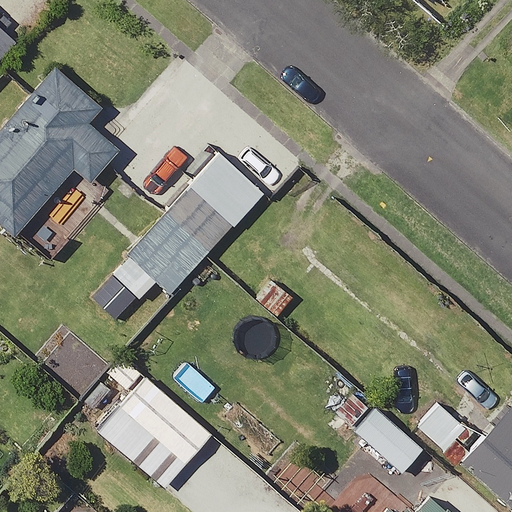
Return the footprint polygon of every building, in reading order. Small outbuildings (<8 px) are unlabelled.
[(56,69),(0,129),(0,226),(12,237),(73,170),(87,183),(117,150),(86,122),(99,108),(56,69)] [(262,193),(216,152),(123,253),(168,294),(262,193)] [(210,432),(144,377),(97,432),(164,488),(210,432)] [(511,401),(457,462),(511,511),(511,401)] [(469,434),(439,405),(419,426),(449,455),(469,434)] [(422,446),(373,406),(353,430),(402,470),(422,446)]
